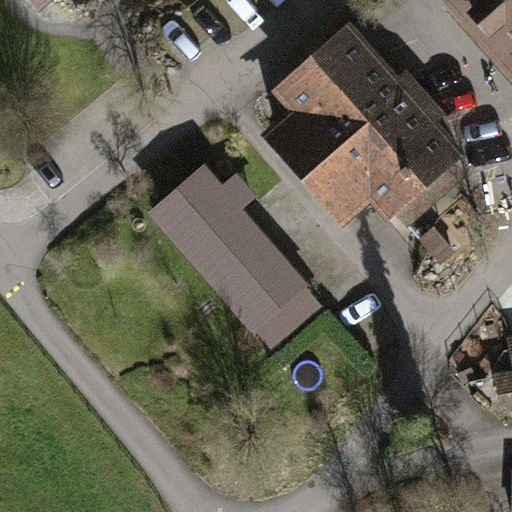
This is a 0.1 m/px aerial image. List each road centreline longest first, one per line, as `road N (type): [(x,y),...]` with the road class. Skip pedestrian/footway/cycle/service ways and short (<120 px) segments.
road 1 (residential): [(0,248),(217,511)]
road 2 (unknown): [(428,345),(198,98)]
road 3 (residential): [(329,511),(511,460)]
